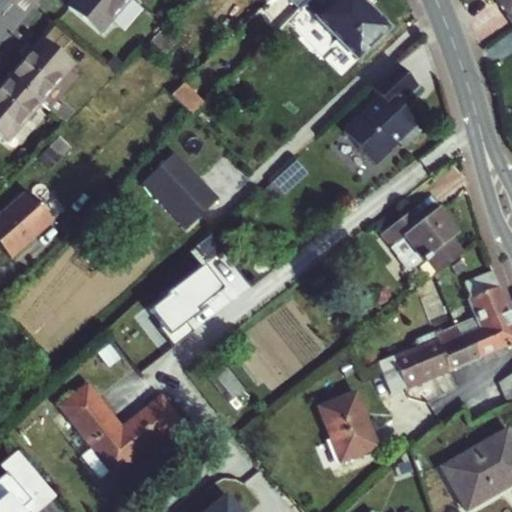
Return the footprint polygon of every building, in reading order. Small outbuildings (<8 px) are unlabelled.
[(101,32),(127,0),(76,0),(71,6),(101,32)] [(305,3),(307,0),(290,0),(299,9),(305,3)] [(361,0),(307,0),(305,3),(358,57),(388,28),(361,0)] [(511,0),(498,0),(511,18),(511,0)] [(218,27),(229,38),(237,30),(227,19),(218,27)] [(44,37),(10,78),(40,103),(74,63),(44,37)] [(421,86),(396,59),(371,84),(382,96),(346,130),(373,159),(380,159),(400,140),(404,145),(424,126),(402,103),(421,86)] [(10,78),(0,89),(0,133),(9,140),(40,103),(10,78)] [(183,82),(179,86),(172,93),(178,100),(190,114),(202,102),(183,82)] [(171,153),(141,183),(185,229),(216,199),(171,153)] [(297,160),(275,181),(286,192),(308,171),(297,160)] [(0,213),(0,244),(9,256),(33,237),(31,235),(39,229),(40,231),(54,220),(29,190),(0,213)] [(417,208),(411,213),(420,224),(427,219),(417,208)] [(428,256),(440,272),(465,253),(452,237),(458,232),(440,209),(427,219),(420,224),(411,213),(383,235),(410,270),(428,256)] [(168,296),(150,310),(162,326),(159,328),(174,347),(194,331),(184,319),(223,289),(204,265),(166,294),(168,296)] [(501,351),(511,345),(511,317),(494,270),(465,283),(471,297),(468,298),(476,317),(461,324),(464,329),(488,322),(501,351)] [(488,322),(464,329),(467,337),(474,334),(483,358),(501,351),(488,322)] [(467,337),(464,329),(461,324),(436,333),(452,371),(483,358),(474,334),(467,337)] [(393,358),(407,390),(452,371),(436,333),(416,341),(418,347),(393,358)] [(407,390),(393,358),(379,363),(392,397),(407,390)] [(214,372),(232,396),(241,389),(243,387),(224,364),(214,372)] [(511,374),(499,382),(504,393),(511,388),(511,374)] [(179,422),(161,399),(122,430),(87,386),(62,406),(114,473),(179,422)] [(241,389),(232,396),(237,403),(246,395),(241,389)] [(356,393),(320,408),(338,451),(366,427),(364,423),(368,422),(356,393)] [(378,445),(369,424),(366,427),(374,447),(378,445)] [(366,427),(338,451),(342,461),(374,447),(366,427)] [(511,439),(506,430),(442,468),(467,511),(511,484),(511,439)] [(38,475),(17,451),(0,465),(6,473),(0,477),(0,511),(24,511),(21,508),(31,500),(22,489),(38,475)] [(24,511),(32,511),(54,493),(38,475),(22,489),(31,500),(21,508),(24,511)] [(237,511),(225,497),(208,511),(237,511)]
